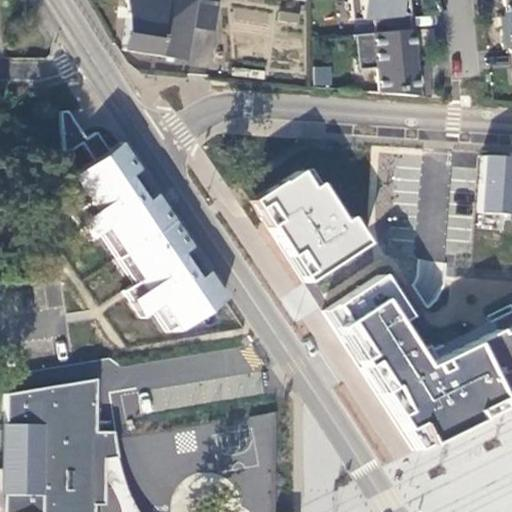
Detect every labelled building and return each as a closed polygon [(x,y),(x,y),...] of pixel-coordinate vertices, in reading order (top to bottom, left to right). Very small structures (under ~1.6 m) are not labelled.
[(211,0),(122,0),(123,19),(119,44),(183,51),(187,20),(209,21),(211,0)] [(344,0),(346,16),(367,14),(368,29),(406,26),(403,0),(344,0)] [(511,0),(499,0),(502,25),(497,26),(499,46),(504,45),(504,47),(509,46),(511,46),(511,0)] [(231,25),(266,29),(268,11),(233,7),(231,25)] [(368,29),(348,31),(351,66),(370,64),(372,89),(412,92),(406,26),(368,29)] [(312,85),(330,85),(330,66),(312,66),(312,85)] [(136,283),(123,288),(143,319),(157,311),(168,332),(179,326),(183,332),(230,300),(210,270),(202,276),(187,253),(195,246),(158,193),(150,200),(133,176),(143,168),(123,143),(109,153),(99,134),(91,140),(71,110),(65,111),(65,155),(92,202),(73,213),(92,242),(104,233),(136,283)] [(511,157),(483,156),(479,213),(510,215),(511,186),(511,157)] [(295,170),(245,201),(303,284),(363,244),(346,216),(338,220),(314,183),(307,187),(295,170)] [(379,275),(325,310),(335,325),(331,329),(411,450),(422,443),(476,418),(511,401),(511,327),(498,335),(495,330),(419,366),(393,325),(404,318),(379,275)] [(91,383),(0,397),(0,511),(90,511),(90,505),(100,504),(98,457),(111,455),(109,434),(90,433),(91,383)] [(180,449),(198,444),(195,431),(177,436),(180,449)] [(119,456),(104,457),(107,479),(121,477),(119,456)]
